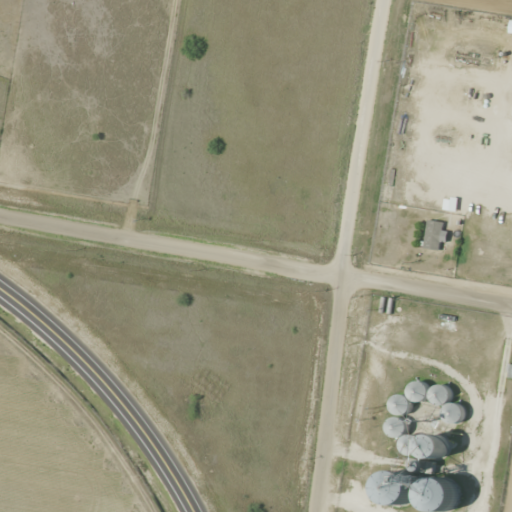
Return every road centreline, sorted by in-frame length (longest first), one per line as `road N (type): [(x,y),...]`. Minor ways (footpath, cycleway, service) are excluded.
road 1 (residential): [(511,304),(0,215)]
road 2 (secondary): [(190,511),(169,470),(94,372),(0,289)]
road 3 (residential): [(341,276),(384,0)]
road 4 (residential): [(311,511),(341,276)]
